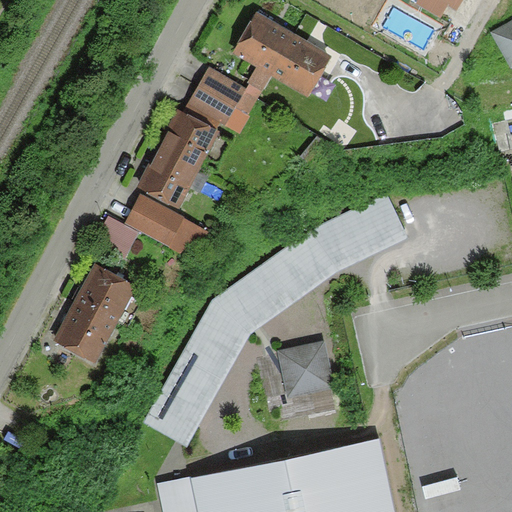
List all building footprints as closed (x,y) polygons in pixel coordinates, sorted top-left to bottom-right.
[(420,0),(418,4),(443,19),(452,4),(462,9),(467,0),(420,0)] [(231,57),(267,77),(289,39),(253,18),(231,57)] [(511,25),(495,35),(511,63),(511,25)] [(326,60),(289,39),(267,77),(304,98),(326,60)] [(244,93),(207,72),(189,104),(218,120),(226,105),(234,110),(244,93)] [(171,115),(153,150),(192,171),(210,136),(171,115)] [(327,139),(317,129),(298,149),(309,159),(327,139)] [(173,208),(192,171),(153,150),(133,187),(173,208)] [(255,329),(344,267),(404,240),(386,199),(316,230),(218,298),(148,423),(190,447),(255,329)] [(134,200),(119,227),(183,261),(197,234),(134,200)] [(95,274),(75,310),(110,329),(130,292),(95,274)] [(91,366),(110,329),(75,310),(55,347),(91,366)] [(281,353),(291,400),(337,391),(327,344),(281,353)] [(394,511),(377,429),(363,432),(156,475),(163,511),(394,511)]
